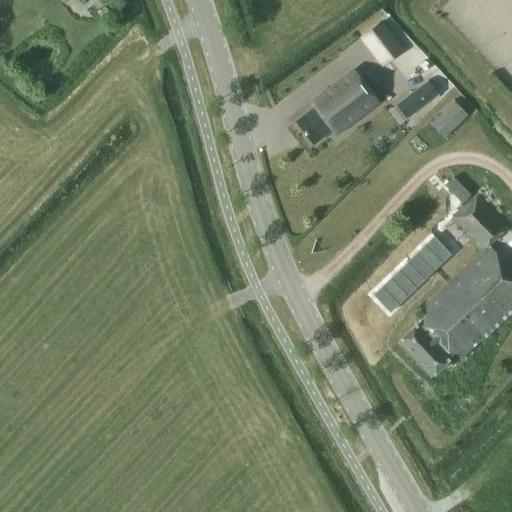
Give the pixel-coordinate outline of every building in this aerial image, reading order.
[(381,18),(362,32),(382,58),(401,43),(381,18)] [(311,104),(316,109),(312,112),(311,110),(295,122),(312,145),(331,130),(335,135),(378,102),(354,70),(315,99),(312,102),(311,103),(311,104)] [(403,99),(414,113),(438,95),(427,81),(403,99)] [(468,115),(453,102),(430,125),(444,139),(468,115)] [(454,177),(445,186),(462,203),(471,195),(454,177)] [(474,342),(477,341),(479,343),(511,312),(511,274),(485,246),(505,228),(475,196),(450,220),(480,251),(418,309),(424,315),(396,342),(428,377),(453,354),(457,358),(474,342)] [(434,237),(374,295),(390,312),(451,253),(434,237)]
